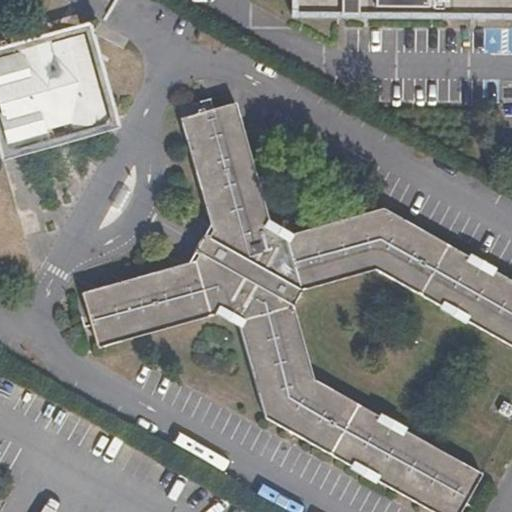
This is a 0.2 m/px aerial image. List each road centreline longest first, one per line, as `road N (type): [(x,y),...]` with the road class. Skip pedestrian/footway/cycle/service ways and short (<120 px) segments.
road 1 (unknown): [(59,271),(109,260),(150,222),(160,176),(145,128)]
road 2 (unknown): [(132,511),(0,437)]
